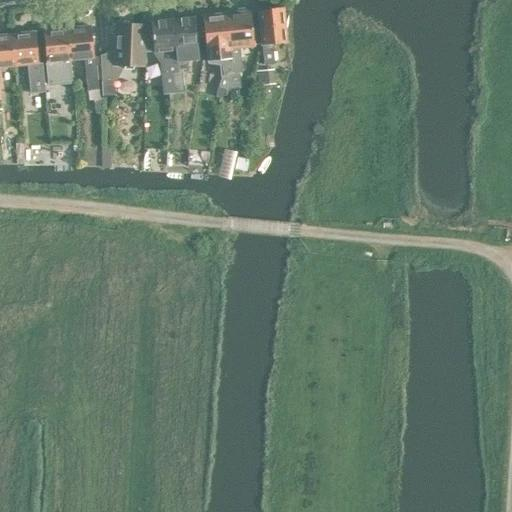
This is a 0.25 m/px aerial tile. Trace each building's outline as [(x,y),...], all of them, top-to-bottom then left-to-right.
[(279,8),(279,6),(265,8),(265,10),(257,10),(262,65),(273,64),(271,43),(285,42),(281,8),(279,8)] [(225,13),(231,72),(227,72),(227,75),(226,88),(241,87),(239,71),(243,71),(240,46),(252,45),(249,11),(248,11),(245,11),(245,10),(233,11),(233,12),(225,13)] [(213,13),(202,14),(202,15),(207,60),(219,62),(221,76),(218,86),(225,87),(226,88),(227,75),(227,72),(231,72),(225,13),(214,15),(213,13)] [(192,17),(169,19),(175,72),(171,72),(174,93),(183,91),(181,71),(187,71),(186,61),(197,60),(192,17)] [(161,93),(166,93),(174,93),(171,72),(175,72),(169,19),(149,21),(152,53),(158,64),(161,93)] [(116,59),(116,65),(143,65),(144,23),(117,22),(116,59)] [(66,27),(69,60),(82,59),(85,89),(96,88),(94,64),(97,63),(96,57),(93,57),(89,25),(66,27)] [(65,27),(41,29),(44,61),(46,84),(71,81),(69,60),(65,27)] [(33,31),(10,33),(13,65),(26,64),(29,92),(43,91),(43,87),(41,65),(37,65),(33,31)] [(0,66),(13,65),(10,33),(0,34),(0,66)] [(112,59),(100,60),(102,96),(114,95),(113,65),(116,65),(116,59),(112,59)] [(274,81),(273,68),(255,70),(257,83),(274,81)] [(218,86),(216,95),(223,97),(225,87),(224,88),(218,86)] [(111,144),(101,144),(101,167),(110,167),(111,144)] [(236,156),(234,167),(245,170),(248,158),(236,156)]
